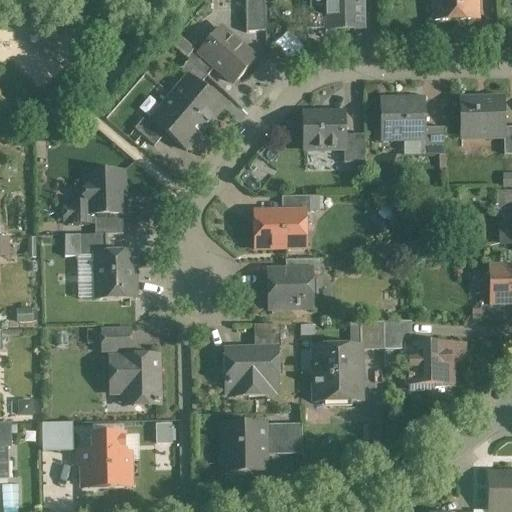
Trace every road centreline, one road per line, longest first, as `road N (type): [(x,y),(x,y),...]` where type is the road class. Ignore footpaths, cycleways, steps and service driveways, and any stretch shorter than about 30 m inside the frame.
road 1 (residential): [(511,62),(352,67),(299,86),(188,212),(182,295)]
road 2 (residential): [(313,511),(441,458),(508,414)]
